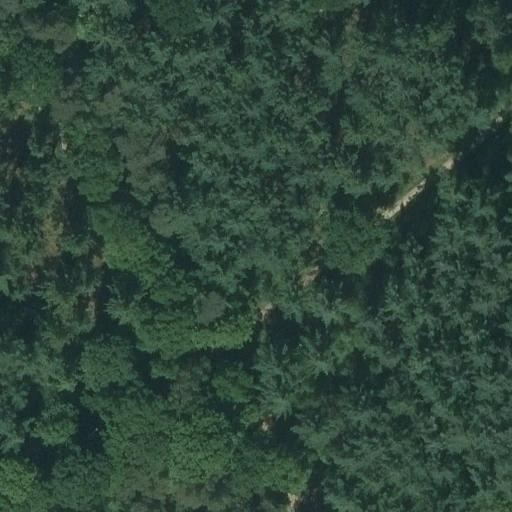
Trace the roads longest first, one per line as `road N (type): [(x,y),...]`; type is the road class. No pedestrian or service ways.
road 1 (track): [(0,504),(511,113)]
road 2 (track): [(0,50),(270,511)]
